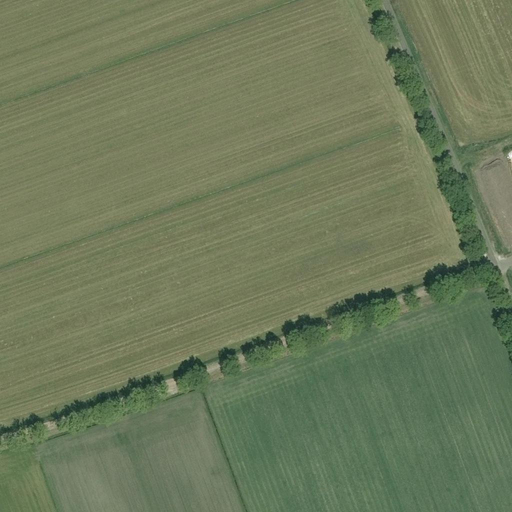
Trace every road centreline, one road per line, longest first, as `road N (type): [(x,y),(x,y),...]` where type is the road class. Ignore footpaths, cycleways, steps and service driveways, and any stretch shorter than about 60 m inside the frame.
road 1 (track): [(494,265),(0,439)]
road 2 (unclassified): [(511,308),(383,0)]
